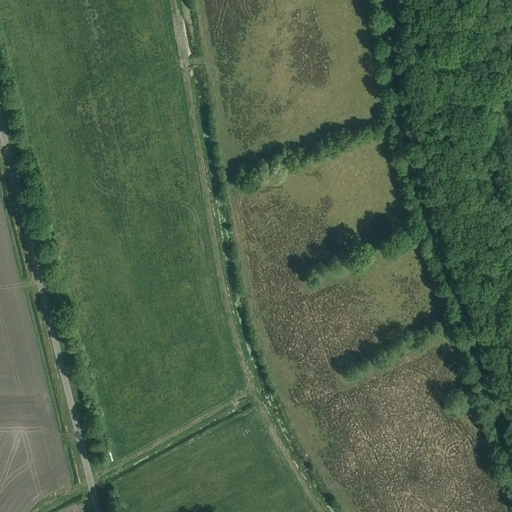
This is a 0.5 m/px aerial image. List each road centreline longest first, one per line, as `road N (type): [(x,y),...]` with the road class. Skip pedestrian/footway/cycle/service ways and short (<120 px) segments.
road 1 (track): [(391,0),(421,174),(511,429)]
road 2 (unclassified): [(97,511),(0,122)]
